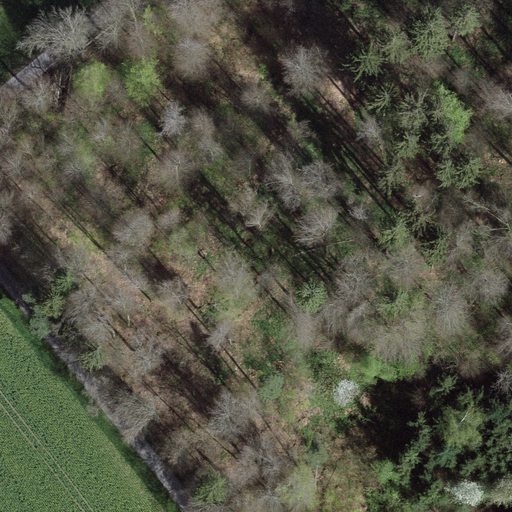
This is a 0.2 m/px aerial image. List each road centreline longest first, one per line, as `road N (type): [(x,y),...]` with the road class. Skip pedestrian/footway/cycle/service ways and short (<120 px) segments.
road 1 (track): [(0,274),(187,511)]
road 2 (track): [(0,103),(129,0)]
